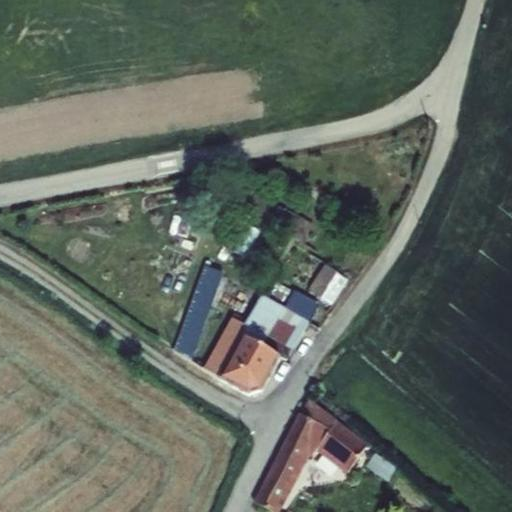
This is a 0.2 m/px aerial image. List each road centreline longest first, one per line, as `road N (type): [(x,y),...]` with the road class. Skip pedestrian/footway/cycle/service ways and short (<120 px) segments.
road 1 (residential): [(0,196),(345,130),(454,95)]
road 2 (residential): [(454,95),(409,223),(270,429)]
road 3 (track): [(0,254),(270,429)]
